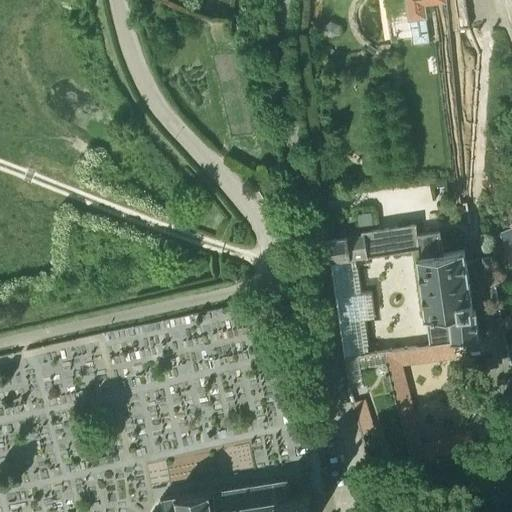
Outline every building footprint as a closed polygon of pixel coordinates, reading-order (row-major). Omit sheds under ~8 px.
[(386,0),(388,6),(389,5),(419,2),(424,36),(470,29),(465,0),(386,0)] [(358,257),(380,254),(401,251),(421,248),(423,257),(417,257),(426,319),(427,319),(431,345),(480,340),(478,310),(473,310),(464,250),(445,252),(441,230),(419,233),(417,223),(397,225),(377,228),(362,230),(362,235),(325,241),(328,261),(330,261),(358,257)] [(482,268),(494,266),(491,254),(479,256),(482,268)] [(343,358),(372,354),(367,319),(376,317),(371,288),(362,290),(358,257),(330,261),(331,270),(343,358)] [(361,368),(388,363),(386,351),(372,354),(343,358),(347,388),(363,385),(363,382),(361,368)] [(388,365),(371,369),(374,379),(363,382),(363,385),(347,388),(352,402),(371,398),(382,444),(406,438),(388,365)] [(311,511),(309,492),(291,495),(289,478),(163,499),(164,511),(311,511)]
